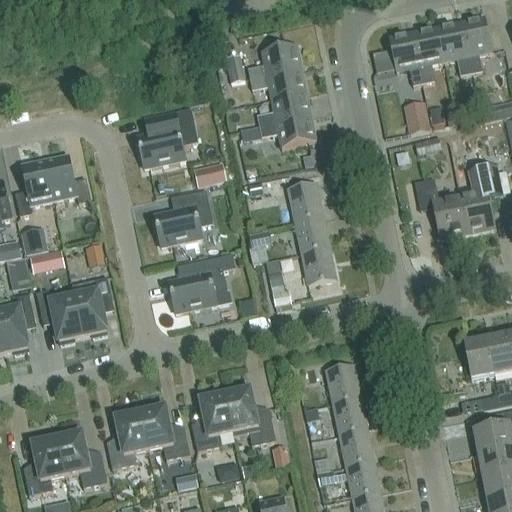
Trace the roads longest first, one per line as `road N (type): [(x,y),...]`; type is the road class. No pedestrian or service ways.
road 1 (residential): [(402,313),(344,48),(355,21),(409,1)]
road 2 (residential): [(0,140),(67,126),(91,132),(108,153),(154,362)]
road 3 (residential): [(154,362),(402,313)]
road 4 (residential): [(445,511),(402,313)]
road 5 (residential): [(0,408),(154,362)]
